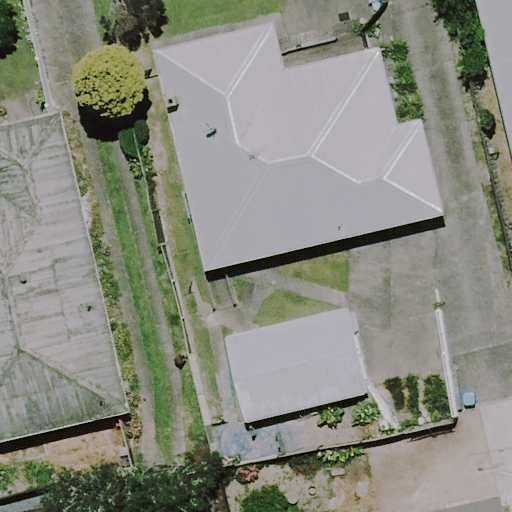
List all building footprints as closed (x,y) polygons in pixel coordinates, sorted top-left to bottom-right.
[(511,0),(470,0),(511,172),(511,0)] [(282,78),(272,29),(156,54),(203,271),(439,220),(417,124),(394,129),(379,56),(282,78)] [(0,446),(120,427),(67,107),(0,118),(0,446)] [(362,397),(339,311),(220,342),(242,429),(362,397)] [(490,511),(488,500),(436,511),(490,511)]
